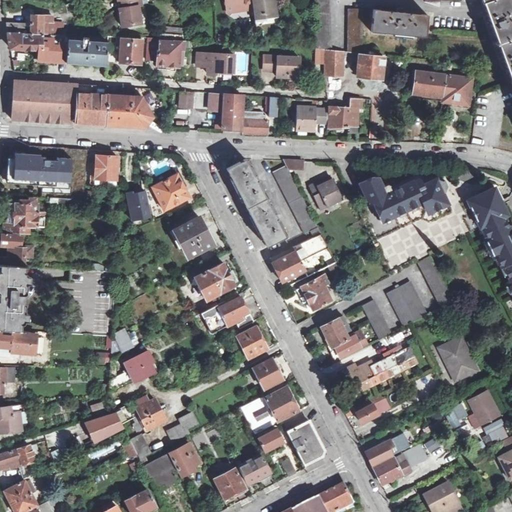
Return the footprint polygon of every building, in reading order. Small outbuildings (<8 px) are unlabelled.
[(117,0),(118,0),(121,0),(122,9),(118,9),(121,27),(141,24),(139,6),(141,5),(140,0),(117,0)] [(234,11),(253,8),(251,0),(223,0),(224,1),(227,1),(233,5),(234,11)] [(254,18),(275,15),(272,0),(251,0),(253,8),(254,18)] [(332,50),(329,0),(315,0),(317,48),(325,49),(332,50)] [(511,5),(510,0),(486,0),(482,2),(511,83),(511,5)] [(225,12),(234,11),(233,5),(227,1),(224,1),(225,12)] [(363,52),(363,8),(349,8),(348,51),(355,52),(363,52)] [(425,37),(427,15),(373,9),(371,31),(425,37)] [(27,23),(6,22),(7,32),(8,32),(41,33),(43,33),(43,32),(63,33),(63,23),(54,22),(54,16),(33,14),(33,16),(28,16),(27,23)] [(275,15),(254,18),(255,26),(262,25),(267,19),(275,18),(275,15)] [(285,45),(284,20),(276,20),(276,45),(285,45)] [(41,33),(8,32),(10,48),(21,49),(39,50),(41,33)] [(43,33),(41,33),(39,50),(38,60),(52,61),(67,62),(69,39),(69,33),(63,33),(43,32),(43,33)] [(120,48),(121,39),(121,36),(108,35),(107,42),(115,43),(115,48),(120,48)] [(184,65),(185,40),(147,37),(145,60),(155,61),(155,66),(158,66),(158,69),(163,69),(167,69),(168,65),(173,65),(177,66),(177,64),(184,65)] [(107,42),(69,39),(67,62),(83,63),(106,65),(107,42)] [(140,64),(141,40),(121,39),(120,48),(115,48),(115,53),(117,53),(116,63),(126,63),(140,64)] [(316,62),(325,62),(325,49),(317,48),(316,62)] [(325,62),(324,64),(342,64),(342,51),(332,50),(325,49),(325,62)] [(233,71),(234,54),(199,52),(198,65),(208,65),(207,72),(213,72),(217,72),(217,70),(233,71)] [(387,61),(388,56),(359,53),(357,74),(382,76),(383,61),(387,61)] [(298,74),(299,58),(264,56),(263,69),(276,70),(276,76),(285,76),(289,76),(289,73),(298,74)] [(342,75),(342,64),(324,64),(325,75),(342,75)] [(442,97),(445,75),(416,71),(413,93),(428,95),(442,97)] [(468,104),(472,78),(445,75),(442,97),(441,101),(455,102),(468,104)] [(50,83),(14,80),(13,100),(11,119),(54,122),(74,123),(77,84),(50,83)] [(83,87),(77,84),(74,123),(88,124),(105,124),(107,94),(108,86),(101,88),(89,87),(83,87)] [(138,88),(131,87),(131,90),(135,90),(135,96),(141,96),(138,88)] [(188,91),(180,90),(179,107),(191,108),(192,91),(188,91)] [(362,92),(335,91),(335,107),(350,107),(351,98),(362,99),(362,92)] [(224,95),(210,94),(209,109),(216,110),(223,110),(222,129),(239,130),(242,130),(242,118),(243,113),(244,94),(224,93),(224,95)] [(126,95),(107,94),(105,124),(127,126),(145,127),(152,116),(141,96),(135,96),(126,95)] [(276,117),(278,96),(270,95),(269,101),(266,101),(265,116),(276,117)] [(361,108),(362,99),(351,98),(350,107),(335,107),(328,106),(329,127),(345,127),(357,126),(357,118),(358,108),(361,108)] [(325,108),(297,106),(296,129),(304,130),(315,130),(315,120),(325,121),(325,108)] [(268,120),(242,118),(242,130),(242,133),(254,134),(267,134),(268,120)] [(84,148),(85,141),(70,139),(70,145),(84,148)] [(3,156),(1,184),(72,189),(71,198),(84,199),(88,151),(65,149),(32,147),(31,157),(3,156)] [(96,156),(93,155),(92,163),(91,163),(90,176),(95,176),(95,178),(116,179),(116,171),(119,171),(120,156),(106,156),(96,155),(96,156)] [(245,159),(226,169),(237,190),(258,229),(267,247),(286,239),(277,220),(280,219),(276,212),(274,213),(257,182),(259,180),(256,174),(254,175),(245,159)] [(283,160),(286,166),(287,169),(303,170),(303,161),(283,160)] [(280,169),(273,172),(304,233),(310,231),(313,237),(321,233),(287,169),(286,166),(280,169)] [(176,172),(151,185),(164,209),(188,196),(184,187),(187,185),(185,181),(181,175),(178,177),(176,172)] [(95,176),(90,176),(90,184),(116,185),(116,179),(95,178),(95,176)] [(371,177),(359,183),(366,198),(371,195),(383,221),(423,202),(427,209),(430,208),(432,211),(445,205),(443,201),(446,200),(444,195),(447,185),(444,179),(438,182),(436,178),(423,185),(421,180),(418,178),(416,179),(414,180),(413,183),(413,181),(393,190),(390,185),(389,185),(387,184),(382,186),(378,177),(371,177)] [(323,184),(322,180),(310,186),(320,208),(343,197),(334,179),(332,180),(327,182),(323,184)] [(489,189),(488,191),(487,190),(480,193),(469,199),(472,206),(470,207),(477,221),(479,220),(488,238),(484,240),(493,258),(496,256),(508,281),(505,283),(511,295),(511,232),(511,233),(504,216),(507,214),(501,202),(499,197),(498,198),(496,194),(497,192),(495,188),(492,187),(489,189)] [(152,223),(144,191),(137,192),(132,193),(133,194),(129,195),(132,202),(134,201),(135,206),(130,207),(132,218),(147,215),(147,217),(143,220),(144,225),(152,223)] [(72,199),(51,198),(50,207),(71,208),(72,199)] [(7,214),(7,224),(4,224),(4,232),(20,233),(29,234),(39,234),(40,227),(48,227),(49,213),(40,213),(40,205),(33,204),(33,200),(30,200),(30,201),(17,200),(17,203),(8,203),(7,214)] [(187,257),(213,243),(205,228),(199,217),(174,230),(187,257)] [(28,240),(29,234),(20,233),(20,235),(2,234),(1,246),(8,246),(8,251),(7,257),(1,256),(0,263),(0,264),(25,267),(27,267),(27,258),(30,258),(33,256),(33,252),(30,248),(27,248),(27,239),(28,240)] [(336,262),(321,233),(313,237),(270,258),(276,270),(282,282),(283,281),(284,284),(305,273),(307,277),(336,262)] [(418,263),(441,307),(453,301),(430,257),(418,263)] [(223,262),(210,269),(222,291),(227,289),(230,287),(235,285),(234,283),(238,281),(234,273),(232,270),(231,270),(228,264),(225,266),(223,262)] [(22,330),(25,267),(0,264),(0,328),(12,330),(22,330)] [(222,291),(210,269),(195,277),(207,299),(222,291)] [(301,288),(297,291),(303,303),(304,302),(306,305),(308,309),(311,307),(312,310),(330,301),(327,294),(329,293),(326,288),(324,289),(323,286),(328,283),(325,275),(301,287),(301,288)] [(397,289),(388,293),(404,326),(427,314),(410,282),(400,287),(398,285),(395,286),(397,289)] [(239,329),(253,321),(247,309),(241,297),(244,295),(243,294),(242,292),(201,313),(212,334),(235,321),(239,329)] [(374,300),(362,306),(379,339),(391,332),(379,309),(374,300)] [(444,308),(448,317),(455,313),(451,305),(444,308)] [(350,328),(343,315),(338,317),(339,318),(321,327),(325,335),(331,346),(348,337),(345,331),(350,328)] [(255,326),(236,336),(247,358),(270,347),(265,336),(260,326),(256,328),(255,326)] [(124,328),(112,334),(122,353),(134,347),(124,328)] [(33,353),(35,331),(22,330),(12,330),(12,336),(1,335),(1,332),(0,332),(0,349),(10,351),(11,347),(23,349),(23,352),(33,353)] [(348,337),(331,346),(334,353),(338,359),(365,346),(358,332),(348,337)] [(460,337),(438,348),(454,380),(476,370),(460,337)] [(466,342),(470,349),(476,346),(473,339),(466,342)] [(349,366),(341,370),(343,375),(349,386),(357,382),(359,387),(361,389),(416,362),(409,348),(403,351),(400,346),(377,358),(380,363),(367,368),(365,364),(351,370),(349,366)] [(127,369),(133,381),(154,370),(153,369),(156,368),(151,360),(153,359),(147,349),(124,361),(127,369)] [(96,352),(96,363),(106,363),(106,352),(96,352)] [(271,357),(252,368),(264,389),(283,379),(281,376),(283,374),(282,371),(280,369),(281,368),(275,358),(273,359),(271,357)] [(15,382),(15,367),(0,366),(0,392),(3,393),(3,386),(6,386),(6,382),(15,382)] [(116,375),(110,379),(109,393),(133,381),(127,369),(116,375)] [(420,377),(425,386),(435,381),(431,372),(420,377)] [(264,395),(241,407),(255,433),(281,420),(280,419),(302,408),(296,396),(291,387),(288,389),(286,385),(265,396),(264,395)] [(486,391),(468,401),(481,425),(490,420),(499,415),(486,391)] [(382,394),(371,400),(378,413),(389,407),(382,394)] [(146,395),(115,410),(116,411),(122,425),(133,419),(131,416),(138,412),(147,427),(165,418),(161,411),(166,408),(164,405),(159,407),(155,399),(150,401),(146,395)] [(370,398),(344,412),(347,416),(353,413),(351,411),(355,410),(358,417),(361,422),(378,413),(371,400),(370,398)] [(455,405),(458,411),(466,408),(463,402),(455,405)] [(21,405),(11,406),(11,413),(19,411),(20,417),(23,417),(21,405)] [(19,411),(11,413),(11,406),(0,407),(0,431),(21,429),(20,417),(19,411)] [(312,428),(302,408),(280,419),(281,420),(303,463),(321,454),(323,449),(312,428)] [(116,411),(85,421),(90,432),(76,438),(78,444),(85,443),(86,446),(124,427),(122,425),(116,411)] [(198,423),(192,412),(179,419),(181,424),(167,431),(172,442),(187,434),(184,430),(198,423)] [(428,417),(432,425),(444,420),(440,412),(428,417)] [(444,431),(449,429),(446,420),(441,422),(444,431)] [(499,422),(503,431),(509,428),(505,420),(499,422)] [(276,428),(258,437),(265,451),(283,442),(282,440),(284,439),(280,430),(277,431),(276,428)] [(401,450),(410,446),(403,432),(378,445),(379,447),(376,449),(374,447),(365,452),(372,465),(392,454),(401,450)] [(140,458),(152,452),(141,433),(130,439),(140,458)] [(507,452),(498,456),(503,466),(510,479),(511,478),(511,435),(505,439),(510,450),(507,452)] [(424,444),(428,453),(442,445),(438,437),(424,444)] [(510,450),(505,439),(501,441),(507,452),(510,450)] [(40,462),(52,458),(50,451),(46,440),(34,444),(40,462)] [(188,443),(169,452),(181,475),(188,471),(193,468),(193,467),(197,465),(198,467),(200,466),(188,443)] [(0,468),(33,459),(30,445),(0,454),(0,468)] [(401,450),(406,459),(416,454),(411,445),(410,446),(401,450)] [(52,458),(68,454),(65,447),(50,451),(52,458)] [(401,450),(392,454),(393,456),(373,467),(381,484),(387,481),(389,484),(389,485),(391,484),(392,484),(391,482),(391,481),(394,480),(393,478),(410,469),(411,469),(406,459),(401,450)] [(174,468),(166,453),(143,465),(156,490),(167,484),(175,480),(170,469),(174,468)] [(270,472),(261,455),(238,466),(248,484),(248,483),(249,486),(259,481),(271,475),(270,473),(270,472)] [(292,474),(296,472),(289,459),(281,462),(289,476),(292,474)] [(245,491),(233,468),(213,478),(224,500),(233,496),(233,497),(239,494),(245,491)] [(391,481),(391,482),(412,473),(410,469),(393,478),(394,480),(391,481)] [(24,480),(4,490),(11,505),(14,511),(22,511),(37,505),(26,483),(39,476),(37,471),(23,479),(24,480)] [(447,481),(423,493),(427,500),(430,507),(433,506),(436,511),(452,511),(461,508),(447,481)] [(321,496),(329,511),(336,511),(344,508),(355,503),(345,484),(334,490),(321,496)] [(150,511),(157,508),(146,489),(124,500),(130,511),(150,511)] [(329,511),(321,496),(320,497),(308,503),(294,510),(294,511),(329,511)] [(54,511),(51,506),(57,503),(54,498),(27,511),(54,511)]
